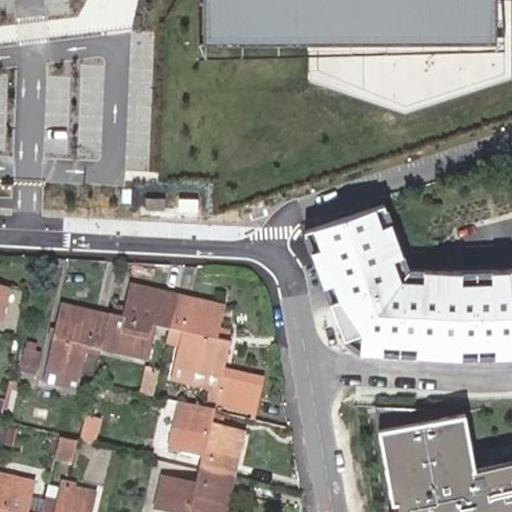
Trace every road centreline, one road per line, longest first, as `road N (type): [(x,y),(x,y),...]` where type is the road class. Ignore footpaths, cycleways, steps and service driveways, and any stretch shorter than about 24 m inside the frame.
road 1 (residential): [(307,365),(285,266),(261,248),(0,231)]
road 2 (residential): [(307,365),(511,374)]
road 3 (residential): [(334,511),(307,365)]
